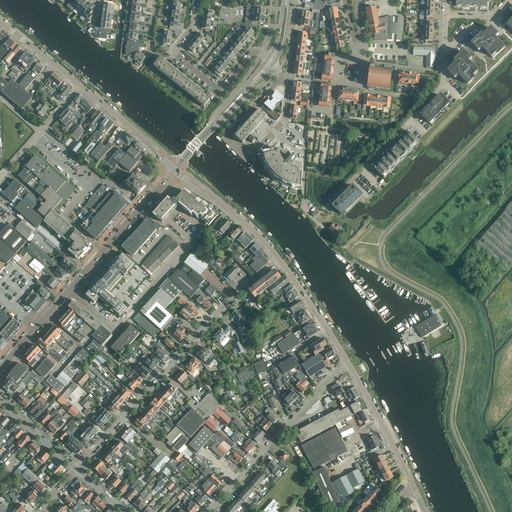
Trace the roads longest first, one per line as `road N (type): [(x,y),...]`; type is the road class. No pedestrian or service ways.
road 1 (residential): [(76,469),(217,313),(278,259)]
road 2 (unclassified): [(71,293),(112,329),(184,247),(166,230),(141,258)]
road 3 (residential): [(348,363),(208,511)]
road 4 (residential): [(351,181),(442,83),(446,14)]
road 5 (residential): [(271,60),(249,54),(216,88),(174,49),(193,25),(197,0)]
road 6 (secondary): [(68,290),(174,169)]
road 7 (secondary): [(174,169),(271,60)]
road 8 (residential): [(281,78),(228,135),(248,158),(273,131)]
road 9 (tertiary): [(413,487),(348,363)]
road 10 (tertiary): [(278,259),(174,169)]
road 11 (tertiary): [(174,169),(79,85)]
road 12 (tertiary): [(348,363),(278,259)]
road 13 (residential): [(0,178),(79,85)]
